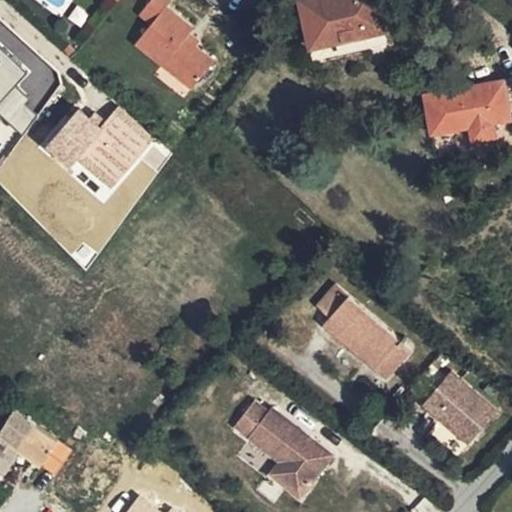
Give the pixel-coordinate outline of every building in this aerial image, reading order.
[(166,0),(157,0),(145,16),(150,20),(134,39),(190,85),(210,59),(192,45),(181,36),(187,29),(190,25),(164,4),(166,0)] [(145,16),(157,0),(148,0),(139,11),(145,16)] [(327,0),(303,5),(314,51),(391,33),(383,0),(327,0)] [(181,36),(192,45),(198,38),(187,29),(181,36)] [(0,101),(26,74),(0,49),(0,101)] [(425,96),(433,135),(469,129),(472,143),(495,139),(491,125),(511,120),(511,114),(506,81),(425,96)] [(79,101),(48,136),(71,156),(77,150),(111,181),(151,136),(117,106),(103,122),(79,101)] [(383,339),(403,354),(416,338),(338,275),(320,297),(335,309),(329,316),(373,352),(383,339)] [(392,368),(403,354),(383,339),(373,352),(392,368)] [(504,404),(459,365),(428,401),(474,440),(504,404)] [(19,405),(0,392),(0,426),(2,428),(19,405)] [(283,455),(273,468),(306,493),(339,449),(276,401),(273,406),(260,396),(240,423),(283,455)] [(23,442),(38,418),(19,405),(2,428),(12,436),(23,442)] [(37,452),(54,429),(38,418),(23,442),(37,452)] [(71,480),(100,439),(82,427),(68,438),(50,465),(71,480)] [(176,511),(172,509),(170,511),(158,511),(140,498),(129,511),(176,511)]
